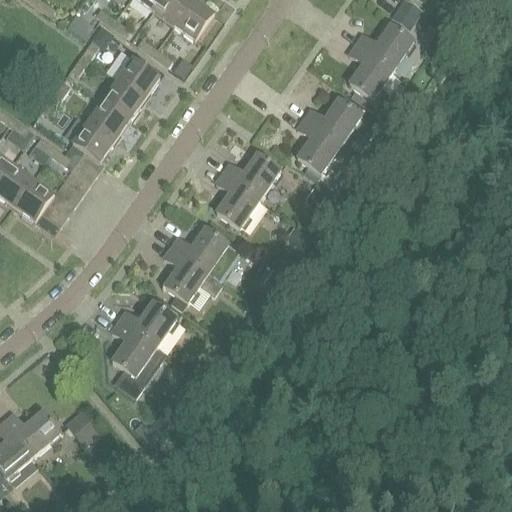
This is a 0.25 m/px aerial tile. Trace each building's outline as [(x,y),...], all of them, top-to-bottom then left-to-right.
[(35,10),(40,3),(35,0),(21,0),(35,10)] [(154,15),(164,0),(133,0),(154,15)] [(164,0),(154,15),(174,29),(193,3),(189,0),(164,0)] [(40,3),(35,10),(51,22),(56,15),(40,3)] [(196,45),(215,18),(193,3),(174,29),(196,45)] [(393,23),(409,34),(421,17),(405,6),(393,23)] [(96,21),(110,31),(115,25),(101,15),(96,21)] [(115,25),(110,31),(126,43),(131,36),(115,25)] [(393,76),(414,47),(390,30),(377,50),(363,40),(356,50),(374,63),(393,76)] [(138,51),(152,61),(157,54),(143,44),(138,51)] [(82,60),(90,65),(100,51),(93,46),(82,60)] [(373,105),(393,76),(374,63),(356,50),(349,59),(363,69),(349,88),(373,105)] [(173,66),(157,54),(152,61),(168,73),(173,66)] [(78,81),(90,65),(82,60),(71,76),(78,81)] [(116,87),(144,107),(161,83),(133,63),(116,87)] [(63,87),(52,102),(60,107),(70,93),(63,87)] [(129,127),(144,107),(116,87),(101,108),(129,127)] [(77,91),(67,102),(85,118),(95,107),(77,91)] [(355,98),(352,103),(372,117),(375,112),(355,98)] [(60,107),(52,102),(42,117),(49,122),(60,107)] [(311,115),(304,124),(328,141),(342,151),(362,122),(337,105),(324,124),(311,115)] [(87,128),(115,148),(129,127),(101,108),(87,128)] [(0,124),(9,131),(14,123),(0,113),(0,124)] [(14,123),(9,131),(24,142),(29,135),(14,123)] [(321,180),(342,151),(328,141),(304,124),(298,134),(311,143),(297,164),(321,180)] [(101,168),(115,148),(87,128),(73,148),(86,157),(101,168)] [(36,150),(51,160),(55,154),(41,143),(36,150)] [(55,154),(51,160),(66,172),(71,165),(55,154)] [(86,157),(79,167),(97,180),(105,170),(101,168),(86,157)] [(230,169),(224,178),(261,204),(281,176),(257,159),(243,179),(230,169)] [(0,187),(13,170),(0,161),(0,187)] [(72,177),(90,190),(97,180),(79,167),(72,177)] [(13,170),(0,187),(0,201),(14,212),(33,184),(13,170)] [(72,177),(65,187),(83,201),(90,190),(72,177)] [(241,234),(261,204),(224,178),(217,188),(231,197),(217,217),(241,234)] [(43,217),(50,207),(56,200),(33,184),(14,212),(36,227),(43,217)] [(65,187),(58,197),(76,211),(83,201),(65,187)] [(56,200),(50,207),(69,221),(76,211),(58,197),(56,200)] [(62,231),(69,221),(50,207),(43,217),(62,231)] [(178,243),(171,253),(209,279),(210,278),(230,249),(207,233),(192,253),(178,243)] [(224,288),(210,278),(209,279),(171,253),(165,261),(179,271),(165,290),(189,307),(201,290),(215,300),(224,288)] [(119,327),(157,353),(178,324),(154,307),(140,327),(126,317),(119,327)] [(119,327),(113,336),(127,346),(113,366),(126,375),(117,389),(136,402),(165,361),(156,355),(157,353),(119,327)] [(176,425),(166,415),(153,429),(156,432),(144,445),(151,453),(176,425)] [(15,418),(5,426),(35,461),(62,438),(44,416),(26,431),(15,418)] [(101,441),(82,417),(66,430),(85,454),(101,441)] [(0,473),(8,483),(35,461),(5,426),(0,430),(0,436),(8,446),(0,452),(0,473)]
